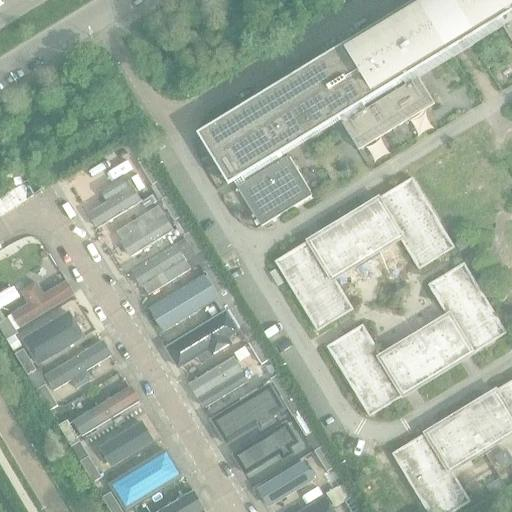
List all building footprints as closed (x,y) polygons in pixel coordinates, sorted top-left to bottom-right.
[(247,103),(196,133),(228,185),(233,181),(246,202),(261,227),(278,216),(295,206),(301,202),(312,195),(288,156),(282,160),(278,154),(338,117),(358,150),(434,104),(414,71),(432,60),(492,23),(502,17),(506,23),(502,26),(511,43),(511,0),(415,0),(401,9),(247,103)] [(475,138),(421,170),(440,203),(451,196),(464,217),(507,191),(475,138)] [(161,180),(148,159),(139,164),(152,186),(161,180)] [(418,268),(455,248),(417,178),(275,254),(316,330),(355,310),(337,277),(404,241),(418,268)] [(82,204),(96,226),(138,201),(124,179),(82,204)] [(182,216),(170,195),(161,200),(174,221),(182,216)] [(108,235),(124,261),(170,234),(154,208),(108,235)] [(204,252),(191,231),(183,236),(196,257),(204,252)] [(129,275),(143,297),(186,270),(171,248),(129,275)] [(329,343),(367,413),(509,335),(468,261),(429,282),(447,314),(380,351),(365,323),(329,343)] [(226,288),(213,267),(205,272),(218,293),(226,288)] [(146,311),(159,332),(211,300),(198,279),(146,311)] [(60,283),(10,313),(20,328),(69,298),(60,283)] [(248,324),(235,303),(227,308),(239,329),(248,324)] [(5,320),(0,311),(0,328),(7,340),(18,333),(8,318),(5,320)] [(168,346),(181,368),(232,335),(218,314),(168,346)] [(82,315),(29,348),(39,363),(91,331),(82,315)] [(270,360),(257,339),(248,344),(261,365),(270,360)] [(97,342),(47,373),(58,389),(107,358),(97,342)] [(36,370),(23,349),(15,354),(27,376),(36,370)] [(203,410),(245,382),(229,358),(187,387),(203,410)] [(58,406),(47,388),(50,386),(40,368),(36,370),(27,376),(49,411),(58,406)] [(301,410),(279,374),(270,380),(292,415),(301,410)] [(511,382),(392,445),(426,511),(452,511),(471,502),(452,466),(511,434),(511,382)] [(124,388),(71,420),(81,435),(133,403),(124,388)] [(219,420),(226,432),(267,408),(259,395),(219,420)] [(80,442),(58,406),(49,411),(71,447),(80,442)] [(313,431),(301,410),(292,415),(305,437),(313,431)] [(91,450),(103,470),(148,443),(135,423),(91,450)] [(235,457),(244,473),(285,448),(276,432),(235,457)] [(511,436),(492,447),(503,469),(511,463),(511,436)] [(101,478),(89,457),(80,442),(71,447),(93,483),(101,478)] [(335,467),(322,446),(314,451),(327,473),(335,467)] [(162,449),(109,482),(116,494),(169,461),(162,449)] [(260,486),(266,496),(305,473),(299,463),(260,486)] [(327,473),(323,475),(333,490),(345,483),(335,467),(327,473)] [(317,486),(310,474),(294,484),(302,496),(317,486)] [(122,511),(110,492),(102,498),(110,511),(122,511)] [(362,511),(353,497),(345,502),(350,511),(362,511)] [(198,511),(191,499),(169,511),(198,511)] [(303,511),(327,511),(321,502),(303,511)]
